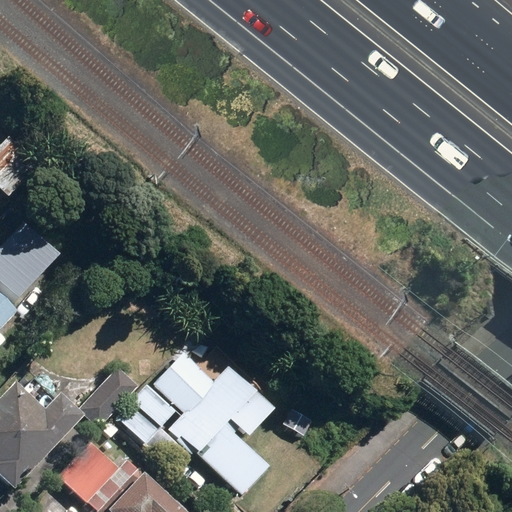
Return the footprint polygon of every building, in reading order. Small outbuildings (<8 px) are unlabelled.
[(35,165),(5,137),(0,141),(0,196),(3,199),(35,165)] [(232,447),(236,443),(263,416),(219,370),(204,385),(176,355),(111,419),(162,472),(182,453),(230,503),(259,475),(232,447)] [(130,391),(110,372),(71,414),(92,433),(130,391)] [(32,413),(3,387),(0,390),(0,494),(3,497),(71,423),(45,399),(32,413)] [(112,471),(88,448),(55,482),(86,511),(175,511),(122,460),(112,471)]
